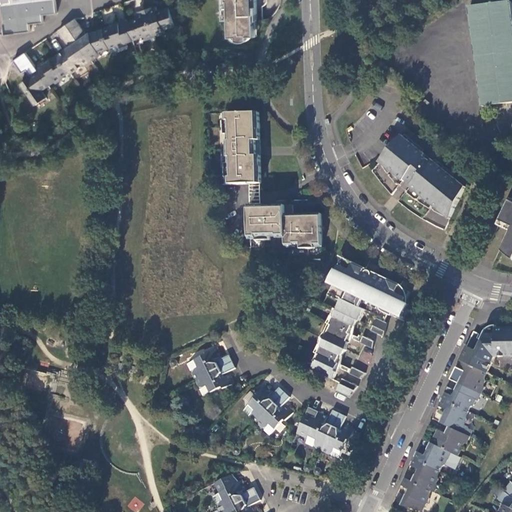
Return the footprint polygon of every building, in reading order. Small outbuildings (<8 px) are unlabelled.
[(2,0),(7,34),(31,32),(30,24),(44,22),(43,14),(57,13),(56,0),(2,0)] [(227,0),(227,1),(230,1),(231,37),(233,37),(240,42),(246,42),(249,40),(249,36),(255,36),(255,14),(258,14),(257,0),(227,0)] [(511,2),(471,7),(484,107),(511,103),(511,2)] [(177,27),(171,8),(159,12),(158,7),(156,7),(156,6),(148,9),(157,37),(167,33),(170,29),(177,27)] [(148,40),(157,37),(148,9),(140,12),(140,13),(139,14),(140,18),(129,22),(135,41),(147,37),(148,40)] [(88,35),(76,18),(73,21),(77,27),(68,33),(72,40),(77,36),(94,60),(102,54),(102,52),(112,49),(105,29),(92,34),(91,33),(88,35)] [(112,49),(135,41),(129,22),(128,19),(120,22),(121,24),(105,29),(112,49)] [(73,74),(94,60),(77,36),(72,40),(68,33),(77,27),(73,21),(60,31),(71,47),(60,55),(71,72),(73,74)] [(32,77),(22,84),(37,106),(48,98),(44,91),(51,86),(38,68),(27,53),(15,62),(23,73),(28,70),(32,77)] [(63,77),(71,72),(60,55),(44,65),(43,64),(38,68),(51,86),(56,82),(57,84),(64,79),(63,77)] [(261,140),(260,112),(247,112),(247,111),(231,111),(231,113),(227,113),(228,121),(229,121),(230,140),(229,140),(229,156),(230,156),(231,177),(229,177),(229,184),(248,184),(248,187),(252,190),(262,189),(262,155),(261,155),(261,146),(260,140),(261,140)] [(426,221),(445,230),(467,187),(434,160),(432,162),(426,156),(427,154),(404,135),(374,171),(385,184),(393,193),(396,197),(400,201),(414,213),(426,221)] [(511,198),(499,225),(511,231),(502,250),(507,254),(511,258),(511,198)] [(315,247),(322,246),(322,241),(324,241),(324,226),(322,226),(321,213),(294,214),(294,205),(283,205),(250,206),(251,239),(258,238),(258,237),(278,236),(278,237),(286,237),(286,247),(295,247),(295,245),(315,244),(315,247)] [(345,257),(327,294),(342,301),(338,309),(337,308),(330,324),(331,324),(318,354),(321,355),(317,362),(316,362),(313,369),(334,379),(337,372),(336,372),(334,371),(335,367),(337,368),(339,364),(338,363),(340,358),(338,357),(340,354),(341,355),(342,355),(347,350),(349,342),(348,342),(346,341),(347,338),(349,339),(351,334),(350,333),(351,330),(350,329),(351,325),(353,326),(354,326),(358,318),(361,320),(365,313),(377,318),(371,330),(385,336),(388,322),(385,321),(389,311),(403,317),(409,304),(406,303),(411,292),(400,287),(401,285),(390,279),(376,272),(374,276),(365,271),(366,268),(358,264),(345,257)] [(468,346),(461,360),(488,373),(496,357),(511,356),(511,328),(498,329),(497,340),(486,340),(485,341),(480,352),(468,346)] [(470,342),(468,346),(480,352),(485,341),(479,338),(480,334),(475,331),(470,342)] [(374,348),(375,341),(363,336),(360,342),(374,348)] [(196,379),(232,362),(229,355),(217,362),(215,359),(220,357),(215,347),(205,352),(206,354),(188,363),(196,379)] [(461,360),(458,367),(466,371),(463,377),(468,379),(465,386),(482,394),(485,387),(484,386),(486,380),(486,378),(488,373),(461,360)] [(235,368),(232,362),(196,379),(203,396),(222,387),(223,389),(232,384),(228,375),(224,377),(223,375),(235,368)] [(351,373),(362,378),(366,373),(354,367),(351,373)] [(343,379),(337,390),(343,393),(346,387),(349,381),(343,379)] [(257,422),(285,392),(279,388),(270,398),(268,396),(271,393),(263,386),(256,394),(257,395),(244,409),(257,422)] [(446,392),(443,399),(469,411),(472,406),(474,405),(477,400),(479,401),(482,394),(465,386),(462,392),(457,390),(454,396),(446,392)] [(346,387),(343,393),(350,396),(355,391),(346,387)] [(290,397),(285,392),(257,422),(271,434),(284,420),(285,421),(293,413),(285,406),(282,409),(280,407),(290,397)] [(443,399),(439,406),(447,409),(444,415),(449,418),(446,424),(449,426),(453,428),(463,433),(466,427),(467,425),(465,425),(468,419),(467,416),(469,411),(443,399)] [(327,423),(325,422),(327,417),(319,412),(319,411),(310,406),(297,433),(308,438),(306,442),(322,450),(339,414),(333,410),(327,423)] [(346,417),(339,414),(322,450),(339,458),(347,440),(349,440),(353,430),(344,426),(342,430),(340,429),(346,417)] [(444,415),(441,422),(446,424),(449,418),(444,415)] [(473,430),(466,427),(463,433),(470,436),(473,430)] [(438,429),(432,442),(436,444),(454,453),(459,455),(465,443),(468,444),(471,436),(470,436),(463,433),(453,428),(449,435),(446,433),(438,429)] [(418,451),(414,458),(441,471),(444,465),(446,464),(448,459),(451,460),(454,453),(436,444),(433,451),(429,449),(426,455),(418,451)] [(456,463),(459,455),(454,453),(451,460),(456,463)] [(414,458),(411,464),(420,469),(417,475),(422,477),(419,483),(432,489),(436,491),(439,484),(437,483),(439,479),(439,476),(441,471),(414,458)] [(233,477),(232,474),(216,483),(219,489),(223,489),(224,491),(213,497),(221,511),(257,494),(254,487),(241,494),(240,491),(244,489),(240,480),(238,481),(233,477)] [(405,477),(402,484),(411,489),(408,494),(412,496),(408,506),(424,511),(427,503),(428,504),(430,498),(430,496),(432,489),(419,483),(414,481),(405,477)] [(505,490),(498,485),(495,490),(501,495),(505,490)] [(511,505),(511,495),(505,490),(501,495),(497,500),(504,503),(501,510),(504,511),(503,511),(511,511),(511,506),(511,505)] [(256,511),(253,507),(249,509),(248,507),(260,500),(257,494),(221,511),(256,511)] [(412,496),(408,494),(403,505),(408,506),(412,496)] [(135,496),(127,506),(134,511),(137,511),(144,504),(135,496)]
